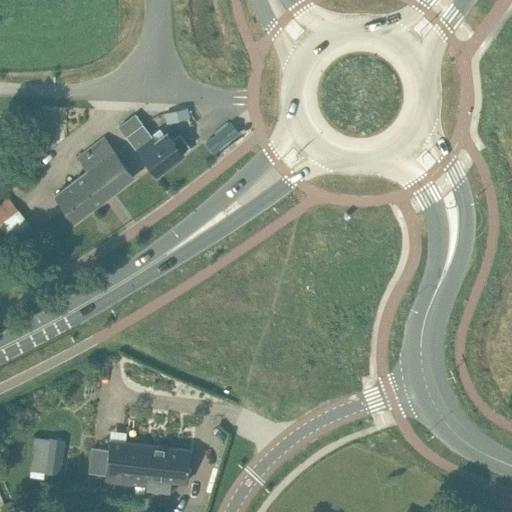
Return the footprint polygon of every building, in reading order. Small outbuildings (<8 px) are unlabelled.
[(230,122),(211,138),(205,142),(213,152),(238,133),(230,122)] [(156,144),(141,125),(127,135),(155,173),(190,146),(179,133),(171,139),(167,135),(156,144)] [(87,170),(54,195),(74,221),(133,176),(104,138),(77,157),(87,170)] [(0,221),(17,210),(7,197),(0,201),(0,221)] [(34,437),(29,470),(60,474),(64,441),(34,437)] [(109,440),(107,451),(91,448),(87,472),(105,475),(104,482),(147,486),(147,478),(186,482),(190,449),(109,440)]
